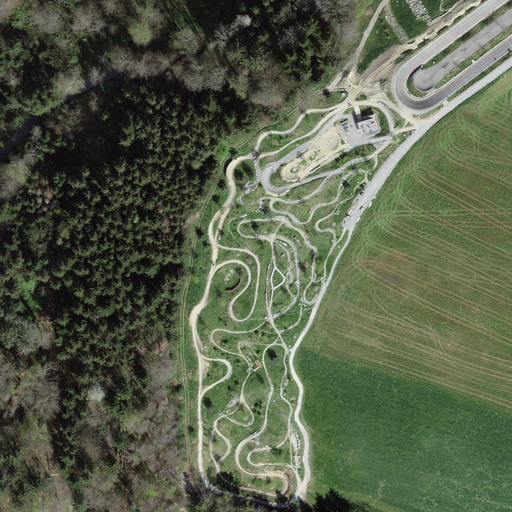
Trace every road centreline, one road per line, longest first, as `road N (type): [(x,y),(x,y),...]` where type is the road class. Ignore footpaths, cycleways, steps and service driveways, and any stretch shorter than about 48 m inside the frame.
road 1 (unclassified): [(313,0),(255,64),(192,78),(109,73),(65,93),(0,149)]
road 2 (track): [(511,63),(428,122),(351,219)]
road 3 (track): [(365,86),(383,58),(472,0)]
